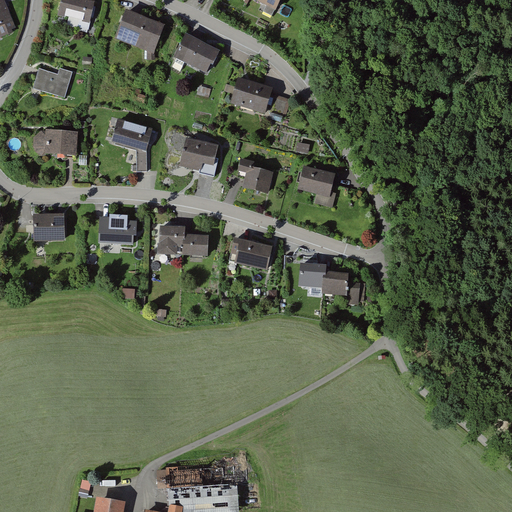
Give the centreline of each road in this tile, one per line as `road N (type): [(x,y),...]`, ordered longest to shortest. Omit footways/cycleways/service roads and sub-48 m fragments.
road 1 (residential): [(0,178),(17,191),(116,192),(211,205),(382,259)]
road 2 (residential): [(161,0),(261,49),(291,75),(377,197),(386,229),(382,259)]
road 3 (residential): [(382,259),(386,336),(423,391)]
